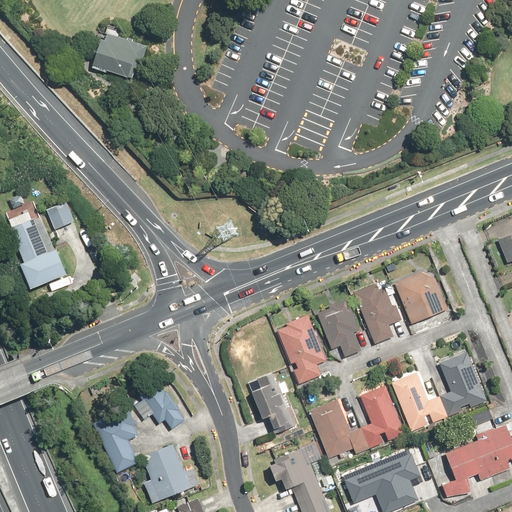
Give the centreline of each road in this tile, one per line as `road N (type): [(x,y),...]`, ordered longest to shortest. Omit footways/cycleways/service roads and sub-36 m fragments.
road 1 (secondary): [(240,287),(435,209)]
road 2 (residential): [(435,209),(511,396)]
road 3 (motorway): [(0,67),(133,209)]
road 4 (residential): [(217,297),(204,337),(226,426)]
road 5 (motorway): [(133,209),(196,263),(240,287)]
road 6 (secondary): [(0,385),(116,340)]
